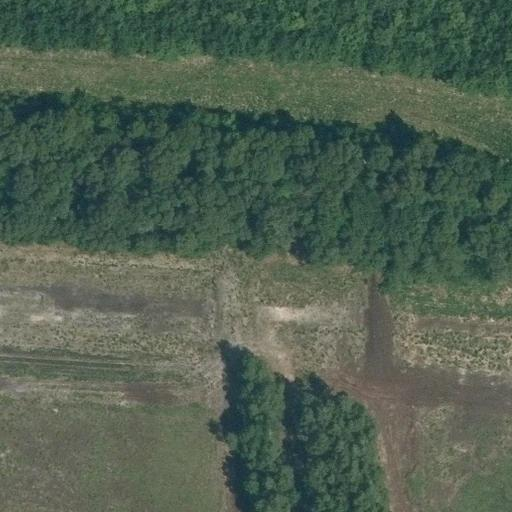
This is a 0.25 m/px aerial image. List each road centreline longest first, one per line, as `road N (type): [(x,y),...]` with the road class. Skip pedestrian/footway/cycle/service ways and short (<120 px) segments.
road 1 (track): [(511,148),(420,107),(0,74)]
road 2 (track): [(312,511),(270,348),(397,380),(511,390)]
